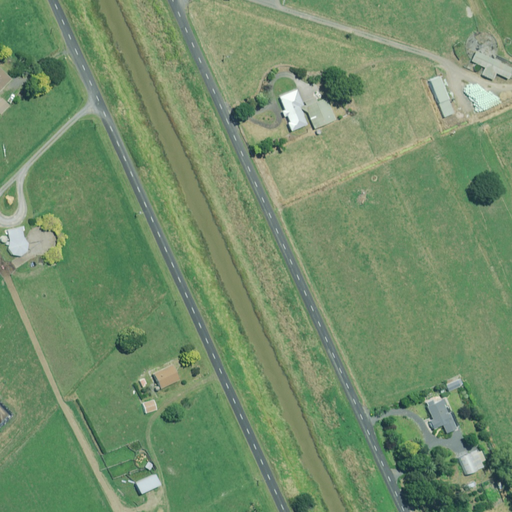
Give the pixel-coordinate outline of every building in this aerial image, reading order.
[(489,59),(473,52),(469,62),(483,68),(479,75),(491,81),(494,74),(506,79),(511,67),(490,57),(489,59)] [(0,97),(0,90),(10,80),(0,69),(0,114),(8,106),(0,97)] [(451,114),(437,77),(426,81),(435,104),(436,103),(442,118),(451,114)] [(301,104),(295,90),(278,97),(283,110),(280,111),(283,117),(286,116),(288,122),(286,123),(289,131),(297,127),(297,128),(305,125),(298,108),(307,114),(313,129),(334,120),(325,98),(305,107),(301,104)] [(6,231),(9,241),(8,242),(6,242),(5,245),(8,246),(7,248),(11,255),(20,256),(26,252),(28,244),(24,238),(21,227),(6,231)] [(159,389),(179,380),(172,365),(152,374),(158,386),(157,386),(156,386),(155,386),(154,387),(154,388),(153,388),(153,389),(154,390),(154,391),(155,391),(156,391),(157,391),(158,391),(158,390),(159,389)] [(461,386),(459,379),(444,385),(446,392),(461,386)] [(452,412),(446,415),(442,405),(444,404),(442,399),(431,404),(430,401),(424,404),(430,419),(426,420),(430,430),(440,426),(444,434),(454,430),(453,428),(458,426),(452,412)] [(156,410),(152,400),(141,403),(145,414),(156,410)] [(462,455),(469,473),(485,466),(478,448),(462,455)] [(152,466),(147,462),(144,467),(148,470),(152,466)] [(159,485),(154,474),(134,483),(139,494),(159,485)] [(476,486),(474,482),(465,486),(468,491),(476,486)]
